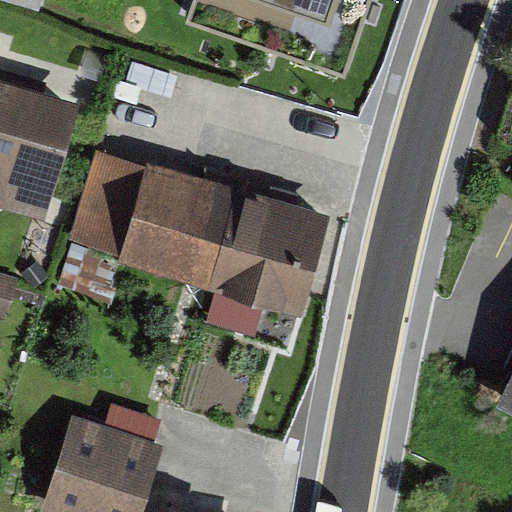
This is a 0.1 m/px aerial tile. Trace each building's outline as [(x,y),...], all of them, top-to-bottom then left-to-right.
[(15,0),(49,8),(51,0),(15,0)] [(375,0),(186,0),(176,30),(346,87),(375,0)] [(0,207),(33,216),(66,97),(0,79),(0,207)] [(315,213),(98,149),(69,247),(287,311),(315,213)] [(0,269),(0,316),(5,318),(19,276),(0,269)] [(511,350),(490,397),(511,407),(511,350)] [(42,508),(54,511),(141,511),(164,440),(72,412),(42,508)]
